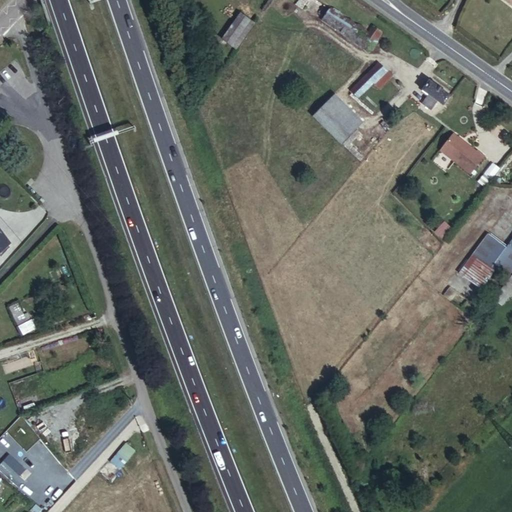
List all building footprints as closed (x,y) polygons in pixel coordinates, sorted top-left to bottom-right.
[(511,0),(501,0),(511,8),(511,0)] [(359,30),(322,4),(315,14),(360,46),(373,28),(365,22),(359,30)] [(238,49),(262,16),(248,6),(224,39),(238,49)] [(378,81),(387,73),(380,65),(371,74),(378,81)] [(392,79),(387,73),(378,81),(373,85),(379,90),(392,79)] [(373,85),(378,81),(371,74),(351,91),(358,98),(373,85)] [(442,106),(449,96),(430,81),(423,92),(426,95),(422,101),(431,107),(435,101),(442,106)] [(361,123),(336,94),(312,114),(337,143),(361,123)] [(478,153),(455,135),(442,151),(472,175),(486,158),(479,152),(478,153)] [(500,171),(494,166),(487,174),(493,179),(500,171)] [(0,256),(13,247),(0,231),(0,256)] [(511,239),(507,246),(489,234),(474,254),(505,279),(511,271),(511,239)] [(20,306),(12,309),(23,336),(37,330),(30,312),(24,314),(20,306)] [(120,470),(137,451),(127,443),(110,462),(120,470)] [(3,475),(15,482),(23,469),(11,462),(3,475)]
